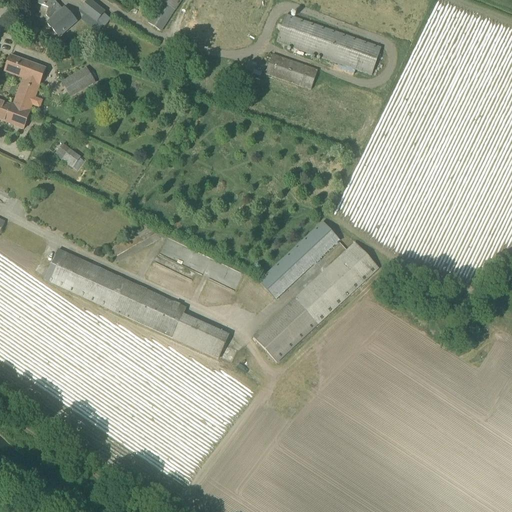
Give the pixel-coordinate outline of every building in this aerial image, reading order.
[(54,0),(39,0),(38,4),(49,8),(46,16),(51,21),(47,24),(59,37),(71,26),(70,26),(66,21),(72,17),(65,9),(63,10),(56,1),(54,1),(54,0)] [(159,0),(162,2),(148,23),(161,32),(175,11),(176,12),(183,0),(159,0)] [(82,11),(98,23),(105,14),(90,1),(82,11)] [(276,43),(371,76),(381,48),(286,15),(276,43)] [(163,50),(152,60),(159,68),(170,59),(163,50)] [(272,55),(268,66),(265,75),(311,91),(318,71),(272,55)] [(4,72),(23,79),(39,85),(40,85),(46,69),(10,56),(4,72)] [(61,83),(67,93),(70,98),(96,83),(87,68),(61,83)] [(39,85),(23,79),(14,104),(18,105),(17,107),(30,112),(30,111),(39,85)] [(18,105),(14,104),(14,106),(10,104),(10,106),(0,102),(0,120),(24,130),(30,112),(17,107),(18,105)] [(62,144),(55,154),(77,171),(85,161),(62,144)] [(277,301),(341,242),(323,223),(259,282),(277,301)] [(355,243),(354,243),(253,338),(277,364),(379,269),(355,243)] [(218,360),(229,337),(230,336),(184,315),(186,308),(58,250),(44,281),(218,360)] [(32,460),(39,450),(37,450),(32,458),(16,448),(1,434),(0,432),(0,434),(0,435),(15,449),(32,460)] [(23,471),(18,480),(19,480),(25,470),(8,459),(0,455),(0,457),(8,460),(23,471)]
